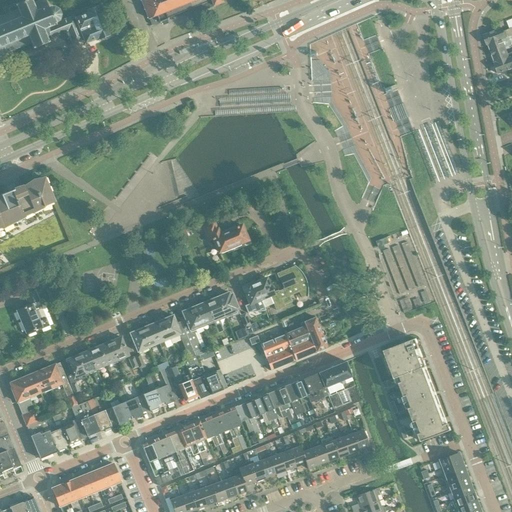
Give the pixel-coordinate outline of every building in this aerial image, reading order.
[(0,55),(4,54),(5,54),(13,50),(14,50),(21,47),(22,47),(30,43),(33,49),(48,43),(45,37),(46,37),(48,36),(50,35),(46,27),(54,24),(54,23),(56,22),(57,22),(57,21),(58,20),(59,19),(59,18),(59,17),(59,16),(59,15),(59,12),(58,11),(57,10),(56,9),(55,8),(53,7),(51,7),(50,7),(48,8),(47,5),(44,0),(40,0),(32,3),(30,0),(25,0),(21,1),(14,4),(4,9),(6,14),(0,16),(0,55)] [(144,0),(143,1),(152,26),(161,23),(166,21),(169,19),(169,18),(213,1),(215,6),(225,3),(223,0),(144,0)] [(54,24),(46,27),(50,35),(51,38),(63,33),(66,40),(69,38),(72,45),(83,40),(84,44),(92,41),(93,40),(97,39),(98,40),(109,36),(97,6),(86,11),(87,13),(75,18),(74,15),(54,24)] [(488,45),(511,36),(511,35),(511,28),(511,20),(507,22),(509,29),(503,32),(502,28),(483,35),(482,38),(483,42),(486,43),(487,45),(488,45)] [(509,49),(508,46),(511,45),(511,36),(488,45),(494,63),(493,63),(494,64),(510,58),(508,54),(511,52),(508,54),(506,50),(509,49)] [(511,52),(508,54),(510,58),(494,64),(494,66),(493,68),(494,73),(498,74),(511,68),(511,52)] [(52,199),(44,178),(23,186),(22,186),(14,189),(12,185),(6,188),(7,192),(0,194),(0,195),(0,196),(0,195),(0,270),(70,242),(54,202),(52,199)] [(233,248),(240,245),(239,244),(248,240),(241,225),(238,227),(237,226),(235,227),(218,234),(213,222),(202,227),(209,242),(214,240),(219,252),(232,246),(233,248)] [(176,233),(181,243),(189,240),(184,230),(176,233)] [(376,241),(378,247),(390,242),(387,237),(376,241)] [(295,267),(277,274),(284,289),(289,302),(292,301),(289,294),(299,290),(302,296),(307,294),(307,295),(307,296),(307,297),(307,296),(307,295),(307,294),(308,294),(308,293),(308,292),(308,291),(308,290),(308,289),(308,288),(307,287),(307,286),(307,285),(307,284),(307,283),(306,282),(306,281),(306,280),(306,279),(305,279),(305,278),(305,277),(304,277),(304,276),(303,275),(303,274),(302,273),(301,272),(301,271),(300,270),(299,269),(298,268),(297,268),(297,267),(296,267),(295,266),(294,265),(293,265),(294,266),(295,266),(295,267)] [(255,283),(262,299),(270,296),(276,310),(285,307),(284,305),(289,302),(284,289),(278,291),(278,290),(274,292),(271,285),(270,286),(266,278),(255,283)] [(250,283),(242,287),(247,297),(246,298),(248,303),(249,303),(250,304),(245,306),(248,313),(263,311),(266,310),(261,300),(262,299),(255,283),(251,284),(250,283)] [(27,335),(35,332),(34,329),(41,327),(42,329),(49,326),(46,318),(34,290),(24,294),(29,305),(17,310),(27,335)] [(238,308),(232,294),(230,295),(229,292),(217,297),(225,316),(231,313),(232,317),(240,314),(237,308),(238,308)] [(224,331),(219,319),(225,316),(217,297),(205,302),(213,321),(218,333),(224,331)] [(213,321),(205,302),(193,307),(201,326),(213,321)] [(65,317),(60,306),(54,308),(58,319),(65,317)] [(197,332),(195,328),(201,326),(193,307),(182,312),(184,317),(179,319),(181,324),(193,352),(195,356),(203,353),(195,333),(197,332)] [(245,313),(240,315),(247,335),(252,333),(249,325),(245,313)] [(173,315),(162,320),(169,339),(180,335),(190,359),(195,357),(195,356),(193,352),(181,324),(177,326),(173,315)] [(305,326),(299,328),(304,342),(311,339),(316,352),(327,347),(326,344),(326,343),(325,340),(324,340),(323,336),(325,335),(325,334),(324,331),(323,330),(320,331),(315,317),(303,322),(305,326)] [(161,348),(165,346),(163,341),(169,339),(162,320),(151,325),(159,343),(161,348)] [(255,323),(249,325),(252,333),(253,333),(258,331),(255,323)] [(159,343),(151,325),(140,329),(148,347),(159,343)] [(288,333),(260,344),(262,349),(271,370),(299,359),(316,352),(311,339),(304,342),(299,328),(288,333)] [(143,353),(142,350),(148,347),(140,329),(130,333),(137,352),(139,351),(140,354),(143,353)] [(257,336),(249,339),(251,346),(259,342),(257,336)] [(128,356),(121,337),(109,342),(117,360),(119,366),(126,363),(124,357),(128,356)] [(416,339),(384,351),(386,357),(384,358),(390,375),(392,374),(394,379),(399,377),(402,382),(399,383),(404,397),(407,396),(411,408),(408,409),(413,422),(416,421),(421,433),(418,434),(421,442),(450,430),(428,370),(423,359),(426,358),(422,346),(419,348),(416,339)] [(117,360),(109,342),(98,346),(106,365),(117,360)] [(96,369),(106,365),(98,346),(87,351),(95,369),(96,369)] [(87,351),(77,355),(84,374),(92,371),(97,383),(101,381),(96,369),(95,369),(87,351)] [(140,354),(134,357),(138,366),(139,368),(145,366),(140,354)] [(66,360),(71,372),(73,378),(75,382),(76,381),(76,382),(86,378),(84,374),(77,355),(66,360)] [(129,359),(133,368),(138,366),(134,357),(129,359)] [(190,359),(184,361),(189,373),(188,374),(189,375),(191,379),(202,374),(200,369),(195,357),(190,359)] [(351,377),(345,361),(318,373),(333,411),(360,400),(351,377)] [(167,362),(156,367),(158,370),(158,372),(169,367),(167,362)] [(59,376),(54,365),(43,370),(50,388),(62,383),(59,376)] [(175,366),(166,370),(171,383),(181,379),(175,366)] [(153,374),(149,376),(162,406),(167,404),(168,406),(173,404),(173,402),(174,401),(173,401),(177,399),(171,383),(166,370),(165,369),(161,371),(166,384),(159,387),(153,374)] [(211,395),(223,390),(227,388),(220,369),(216,371),(217,374),(209,377),(207,372),(202,374),(211,395)] [(40,393),(50,388),(43,370),(32,374),(40,393)] [(75,382),(71,372),(66,374),(75,394),(80,391),(76,382),(76,381),(75,382)] [(334,412),(333,411),(318,373),(301,380),(312,408),(313,408),(315,414),(315,415),(317,419),(334,412)] [(29,397),(40,393),(32,374),(21,379),(29,397)] [(59,376),(62,383),(67,396),(73,394),(64,374),(59,376)] [(202,374),(191,379),(197,395),(199,400),(201,399),(202,398),(208,396),(211,395),(202,374)] [(178,385),(185,400),(197,395),(191,379),(189,375),(183,377),(185,382),(178,385)] [(143,394),(139,396),(146,411),(149,410),(150,411),(151,411),(152,413),(158,410),(157,408),(162,406),(149,376),(145,377),(148,384),(147,385),(150,391),(143,394)] [(26,407),(32,405),(29,397),(21,379),(10,383),(12,388),(11,388),(17,402),(22,415),(28,413),(26,407)] [(125,379),(117,382),(119,388),(124,387),(128,385),(125,379)] [(301,380),(292,383),(304,412),(312,408),(301,380)] [(292,383),(284,386),(291,402),(290,403),(295,416),(304,412),(292,383)] [(288,421),(292,419),(288,408),(289,407),(287,404),(290,403),(291,402),(284,386),(276,390),(287,416),(286,417),(288,421)] [(119,388),(118,389),(121,395),(124,402),(130,419),(136,417),(137,419),(142,417),(141,415),(142,414),(142,413),(146,411),(139,396),(136,397),(129,400),(126,393),(124,387),(119,388)] [(276,390),(267,393),(274,408),(277,407),(282,418),(286,417),(287,416),(276,390)] [(267,393),(259,397),(270,424),(272,429),(276,427),(273,420),(278,418),(274,408),(267,393)] [(95,436),(94,434),(99,432),(86,401),(77,405),(73,394),(67,396),(76,419),(83,438),(89,436),(89,438),(95,436)] [(259,397),(251,400),(257,415),(261,414),(265,426),(270,424),(259,397)] [(110,427),(111,427),(110,425),(114,424),(108,409),(105,410),(98,413),(95,406),(94,406),(91,399),(86,401),(99,432),(104,430),(105,432),(111,430),(110,427)] [(117,400),(110,403),(112,408),(108,409),(114,424),(118,422),(119,424),(120,423),(121,426),(127,423),(126,421),(130,419),(124,402),(123,402),(119,404),(117,400)] [(251,400),(242,404),(254,431),(253,431),(255,434),(259,432),(254,420),(258,418),(257,415),(251,400)] [(242,404),(234,407),(240,422),(241,422),(244,421),(249,433),(253,431),(254,431),(242,404)] [(234,407),(225,411),(242,450),(246,449),(241,435),(240,436),(236,427),(242,425),(241,422),(240,422),(234,407)] [(28,413),(22,415),(24,420),(36,415),(34,410),(28,413)] [(225,411),(217,414),(224,432),(228,430),(232,440),(235,447),(230,449),(233,454),(242,450),(225,411)] [(63,447),(68,445),(69,447),(61,428),(59,421),(63,420),(63,419),(62,419),(60,414),(52,417),(56,426),(55,426),(57,430),(50,432),(49,433),(57,451),(59,451),(60,450),(64,449),(63,447)] [(208,418),(223,454),(226,453),(219,434),(224,432),(217,414),(208,418)] [(36,415),(24,420),(26,425),(38,420),(37,417),(36,415)] [(337,422),(334,415),(328,418),(331,424),(337,422)] [(221,450),(223,454),(208,418),(199,421),(206,439),(211,437),(217,452),(221,450)] [(26,425),(31,436),(40,459),(43,457),(57,451),(49,433),(50,432),(44,419),(40,420),(38,420),(26,425)] [(80,442),(80,440),(83,438),(76,419),(72,421),(73,423),(66,426),(64,419),(63,419),(63,420),(59,421),(61,428),(69,447),(80,442)] [(205,450),(201,442),(206,439),(199,421),(188,426),(199,453),(199,454),(201,459),(205,458),(207,457),(205,450)] [(199,453),(188,426),(177,430),(184,448),(188,446),(192,456),(193,455),(194,456),(199,454),(199,453)] [(189,473),(183,459),(182,459),(179,452),(184,450),(184,448),(177,430),(168,434),(185,475),(189,473)] [(356,432),(356,430),(351,431),(358,451),(369,446),(363,430),(356,432)] [(341,437),(348,454),(358,451),(351,431),(347,433),(348,435),(341,437)] [(9,438),(8,435),(7,432),(0,434),(0,475),(0,476),(2,475),(1,472),(12,467),(13,469),(21,466),(13,447),(12,447),(9,438)] [(168,434),(159,438),(172,469),(176,467),(180,476),(185,475),(168,434)] [(336,439),(336,437),(330,439),(337,458),(348,454),(341,437),(336,439)] [(168,470),(172,469),(159,438),(150,441),(162,468),(162,467),(164,472),(168,470)] [(327,440),(327,443),(321,445),(327,462),(337,458),(330,439),(327,440)] [(149,463),(152,461),(156,470),(154,471),(156,475),(164,472),(162,467),(162,468),(150,441),(141,445),(149,463)] [(316,447),(315,444),(310,446),(317,465),(327,462),(321,445),(316,447)] [(310,446),(307,447),(308,450),(302,452),(300,445),(299,446),(308,469),(317,465),(310,446)] [(292,446),(290,447),(288,448),(295,467),(305,463),(307,469),(308,469),(299,446),(293,448),(292,446)] [(285,451),(278,454),(281,460),(285,471),(295,467),(292,460),(288,448),(287,448),(284,449),(285,451)] [(246,463),(244,464),(244,466),(238,468),(245,485),(255,482),(244,453),(242,454),(246,463)] [(246,453),(244,453),(255,482),(265,478),(259,461),(253,463),(252,461),(250,462),(246,453)] [(459,453),(438,461),(441,469),(462,461),(459,453)] [(268,455),(275,474),(285,471),(278,454),(273,456),(272,454),(268,455)] [(265,459),(259,461),(265,478),(275,474),(268,455),(264,457),(265,459)] [(226,461),(224,462),(229,476),(236,495),(247,491),(245,485),(238,468),(236,469),(234,471),(233,472),(234,474),(232,475),(226,461)] [(462,461),(441,469),(444,477),(465,469),(462,461)] [(226,480),(220,482),(226,498),(236,495),(229,476),(224,462),(223,463),(228,476),(225,477),(226,480)] [(113,463),(103,468),(110,486),(120,481),(113,464),(113,463)] [(103,468),(92,472),(100,490),(110,486),(103,468)] [(465,469),(444,477),(447,485),(468,477),(465,469)] [(158,486),(159,485),(172,480),(168,470),(164,472),(156,475),(154,471),(152,472),(158,486)] [(92,472),(82,476),(90,494),(100,490),(92,472)] [(82,476),(72,480),(79,498),(90,494),(82,476)] [(468,477),(447,485),(450,493),(471,485),(468,477)] [(72,480),(62,484),(69,502),(79,498),(72,480)] [(215,484),(214,481),(209,483),(216,502),(226,498),(220,482),(215,484)] [(200,489),(206,506),(216,502),(209,483),(199,487),(200,489)] [(62,484),(52,488),(52,489),(59,506),(69,502),(62,484)] [(471,485),(450,493),(453,492),(456,499),(452,500),(453,501),(474,493),(471,485)] [(194,491),(193,489),(189,490),(196,510),(206,506),(200,489),(194,491)] [(356,496),(359,504),(352,507),(353,511),(380,501),(378,495),(379,494),(377,489),(356,496)] [(180,496),(185,511),(189,511),(196,510),(189,490),(185,492),(186,494),(180,496)] [(474,493),(453,501),(456,509),(477,501),(474,493)] [(185,511),(180,496),(174,498),(173,496),(165,499),(169,511),(173,510),(173,511),(185,511)] [(29,498),(26,499),(27,501),(22,503),(25,511),(39,511),(34,498),(32,499),(32,497),(29,498)] [(384,508),(384,506),(382,506),(380,501),(353,511),(384,511),(386,511),(384,508)] [(477,501),(456,509),(456,511),(470,511),(480,509),(477,501)] [(10,508),(5,510),(6,511),(25,511),(22,503),(18,504),(17,502),(14,504),(9,506),(10,508)]
